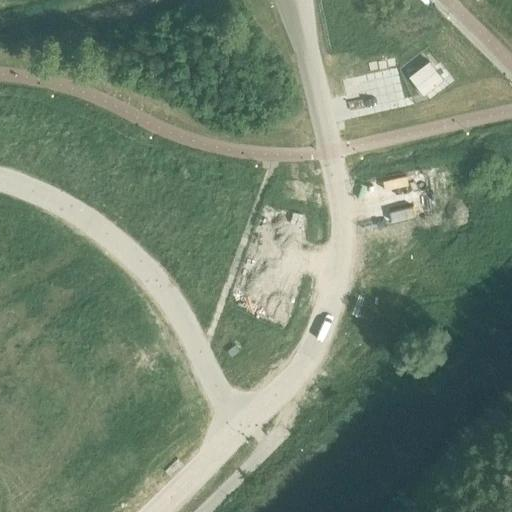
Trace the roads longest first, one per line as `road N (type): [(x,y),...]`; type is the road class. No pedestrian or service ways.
road 1 (residential): [(0,181),(30,187),(97,225),(151,276),(219,394),(245,423)]
road 2 (residential): [(329,154),(340,236),(322,317),(305,358),(245,423)]
road 3 (unclassified): [(295,9),(329,154)]
road 4 (residential): [(245,423),(154,511)]
